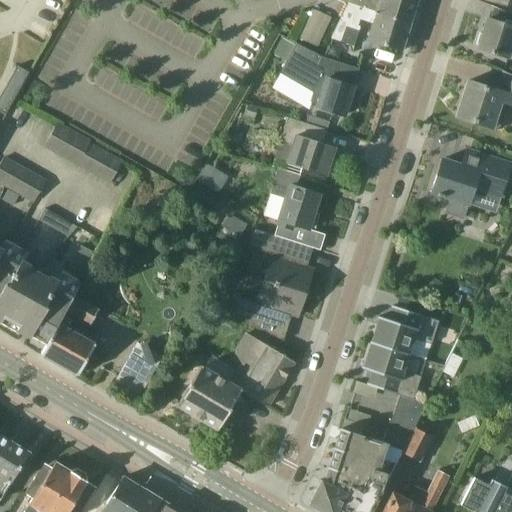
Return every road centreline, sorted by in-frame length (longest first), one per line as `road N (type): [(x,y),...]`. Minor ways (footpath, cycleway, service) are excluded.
road 1 (residential): [(257,511),(310,417),(440,0)]
road 2 (secondary): [(255,511),(0,358)]
